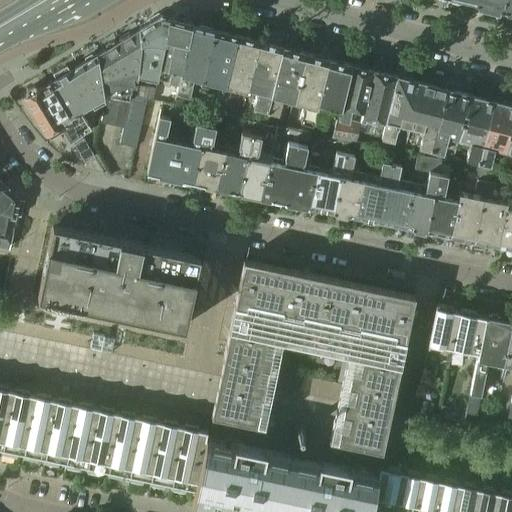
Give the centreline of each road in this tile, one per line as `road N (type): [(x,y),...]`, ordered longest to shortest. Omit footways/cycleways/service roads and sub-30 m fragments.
road 1 (residential): [(511,284),(97,196),(48,176),(0,117)]
road 2 (residential): [(511,59),(289,0)]
